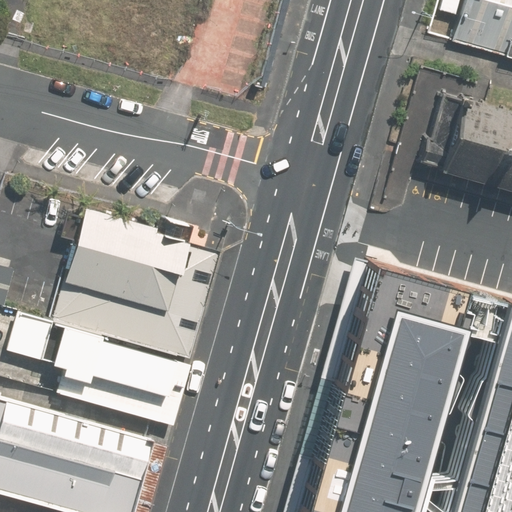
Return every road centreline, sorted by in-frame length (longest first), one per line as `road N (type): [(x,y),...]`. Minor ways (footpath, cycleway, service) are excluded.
road 1 (primary): [(308,177),(212,511)]
road 2 (residential): [(308,177),(0,99)]
road 3 (primary): [(358,0),(308,177)]
